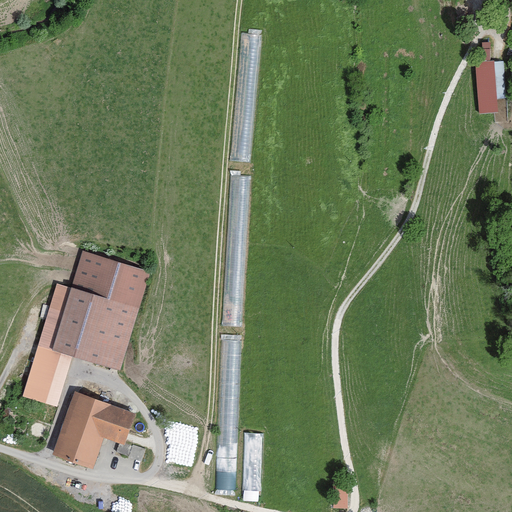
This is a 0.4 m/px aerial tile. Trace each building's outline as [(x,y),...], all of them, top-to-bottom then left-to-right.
[(264,35),(243,32),(229,159),(250,161),(264,35)] [(252,178),(232,176),(221,328),(241,329),(252,178)] [(58,284),(40,343),(121,367),(150,272),(84,253),(72,293),(58,284)] [(243,336),(223,335),(214,485),(234,487),(243,336)] [(60,378),(37,370),(27,397),(51,405),(60,378)] [(137,412),(68,389),(47,453),(87,466),(97,433),(127,443),(137,412)] [(263,433),(244,432),(240,490),(259,491),(263,433)] [(331,507),(349,507),(348,483),(331,484),(331,507)]
